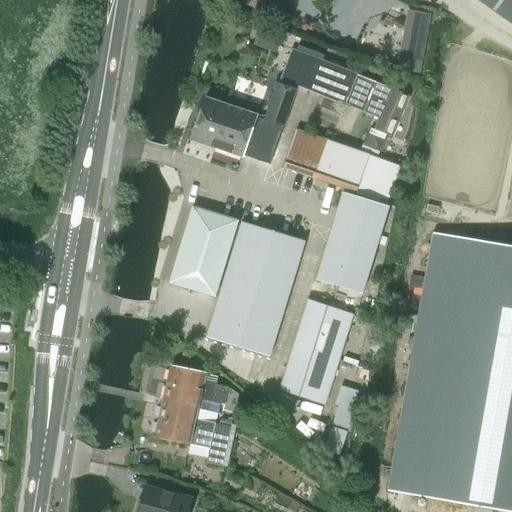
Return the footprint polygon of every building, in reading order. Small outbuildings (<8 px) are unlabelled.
[(511,0),(475,0),(511,26),(511,0)] [(405,59),(421,62),(429,15),(413,12),(405,59)] [(262,35),(279,40),(281,32),(264,27),(262,35)] [(268,165),(294,92),(295,92),(297,86),(377,118),(372,130),(393,138),(410,96),(355,75),(357,70),(293,46),(277,86),(274,85),(261,123),(253,120),(254,117),(204,100),(190,142),(240,159),(241,156),(268,165)] [(282,169),(341,190),(353,194),(354,193),(384,205),(397,168),(295,133),(282,169)] [(362,146),(380,153),(386,138),(376,134),(375,137),(367,133),(362,146)] [(341,193),(315,278),(362,293),(388,208),(341,193)] [(213,298),(237,222),(191,207),(167,284),(213,298)] [(267,358),(303,242),(240,223),(204,338),(267,358)] [(386,493),(489,511),(511,511),(511,249),(432,236),(386,493)] [(351,316),(313,304),(304,301),(278,391),(322,407),(351,316)] [(226,388),(222,387),(202,383),(204,375),(170,366),(162,398),(161,403),(153,436),(187,444),(209,449),(206,463),(221,466),(231,424),(219,422),(218,425),(215,424),(215,423),(195,418),(198,406),(200,398),(223,404),(221,410),(233,413),(232,415),(242,418),(246,401),(237,399),(238,394),(228,387),(228,388),(226,388)] [(187,511),(191,499),(145,486),(138,511),(187,511)]
